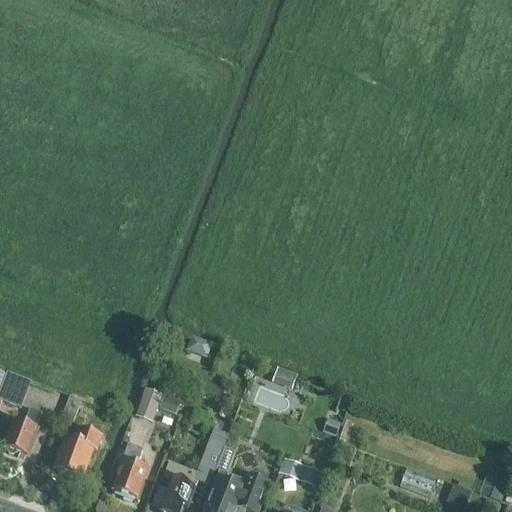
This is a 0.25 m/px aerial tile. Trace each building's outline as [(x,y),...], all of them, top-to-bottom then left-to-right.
[(6,375),(0,389),(0,402),(19,410),(29,384),(6,375)] [(161,399),(146,393),(136,419),(151,425),(161,399)] [(164,397),(159,411),(176,417),(181,403),(164,397)] [(81,404),(68,399),(59,421),(73,426),(81,404)] [(40,416),(30,412),(25,426),(15,422),(4,451),(8,453),(9,456),(13,458),(15,456),(26,460),(37,431),(35,430),(40,416)] [(328,420),(323,435),(337,440),(342,425),(328,420)] [(79,445),(65,440),(53,471),(81,482),(93,451),(96,452),(101,439),(84,432),(79,445)] [(229,440),(215,435),(198,478),(170,467),(165,479),(172,482),(160,511),(180,511),(182,508),(187,510),(195,489),(193,489),(196,482),(210,487),(229,440)] [(140,453),(129,448),(124,462),(121,461),(115,475),(118,476),(112,493),(122,497),(121,500),(130,503),(132,501),(135,502),(147,471),(135,466),(140,453)] [(409,459),(402,477),(432,488),(439,470),(409,459)] [(284,463),(279,476),(316,490),(321,476),(284,463)] [(260,511),(271,484),(250,476),(247,484),(219,473),(216,482),(213,481),(201,511),(260,511)] [(496,482),(489,501),(500,505),(507,487),(496,482)] [(446,506),(464,511),(470,494),(452,487),(446,506)]
